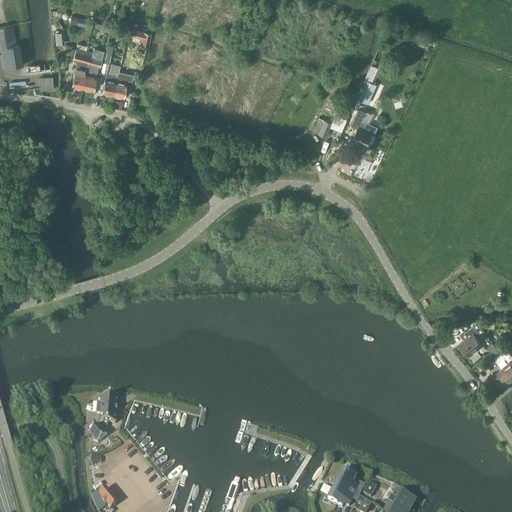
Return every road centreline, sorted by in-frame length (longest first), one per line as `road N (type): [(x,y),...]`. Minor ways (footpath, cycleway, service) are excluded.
road 1 (unclassified): [(490,404),(339,201),(307,187),(266,186),(219,207)]
road 2 (unclassified): [(219,207),(145,122),(0,95)]
road 3 (unclassified): [(219,207),(151,262),(0,310)]
